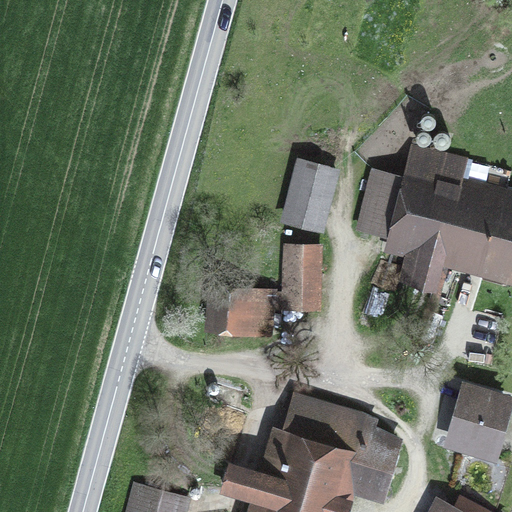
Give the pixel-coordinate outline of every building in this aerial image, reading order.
[(511,204),(459,191),(468,160),(413,145),(406,176),(375,169),(360,228),(413,242),(403,280),(433,287),(443,250),(510,267),(511,261),(511,204)] [(287,221),(318,229),(333,169),(302,161),(287,221)] [(316,244),(290,243),(288,303),(315,303),(316,244)] [(217,292),(214,320),(239,323),(239,330),(266,333),(270,292),(242,289),(241,294),(217,292)] [(467,390),(453,438),(492,449),(506,402),(467,390)] [(262,511),(332,511),(343,477),(382,489),(396,439),(372,428),(375,418),(298,395),(273,477),(230,464),(224,485),(267,497),(262,511)] [(136,484),(128,511),(183,511),(188,497),(136,484)] [(485,511),(458,498),(450,511),(485,511)]
